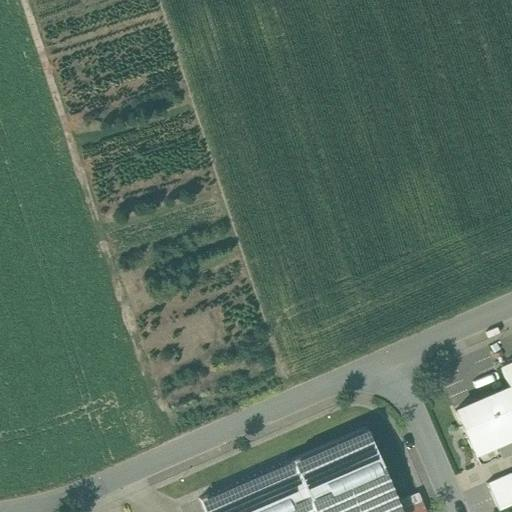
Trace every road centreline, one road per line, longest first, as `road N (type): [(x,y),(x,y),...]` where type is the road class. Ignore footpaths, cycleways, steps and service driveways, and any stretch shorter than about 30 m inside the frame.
road 1 (residential): [(15,511),(120,478),(387,364)]
road 2 (residential): [(387,364),(454,511)]
road 3 (residential): [(387,364),(511,308)]
